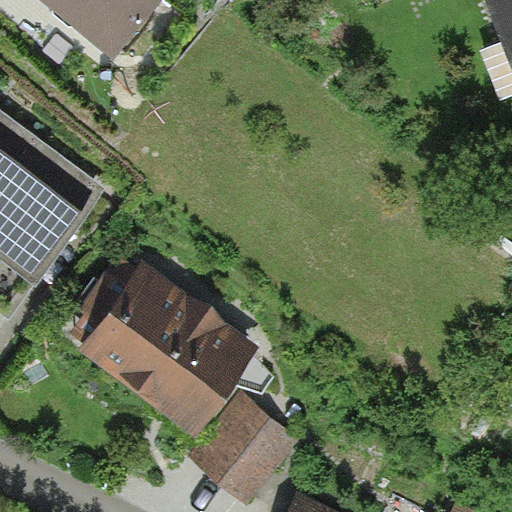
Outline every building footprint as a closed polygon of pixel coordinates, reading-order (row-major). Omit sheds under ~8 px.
[(173,0),(24,0),(112,74),(173,0)] [(511,0),(477,0),(511,91),(511,0)] [(84,201),(0,140),(0,264),(25,282),(84,201)] [(257,356),(141,264),(73,349),(189,441),(257,356)] [(245,400),(195,460),(252,507),(302,447),(245,400)] [(323,511),(298,499),(291,511),(323,511)]
